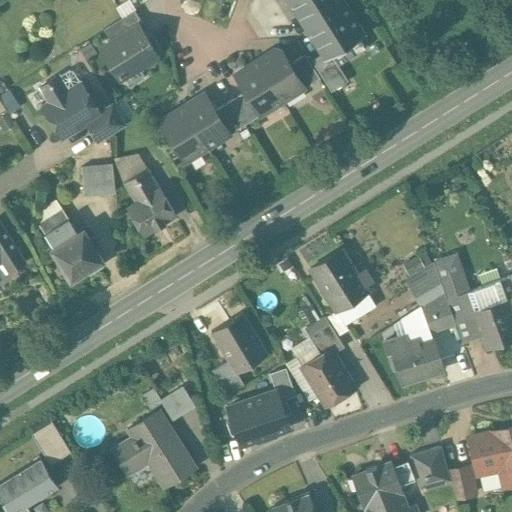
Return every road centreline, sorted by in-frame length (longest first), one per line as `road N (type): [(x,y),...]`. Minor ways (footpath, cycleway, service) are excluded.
road 1 (primary): [(511,74),(0,391)]
road 2 (residential): [(511,388),(363,424),(230,484),(205,511)]
